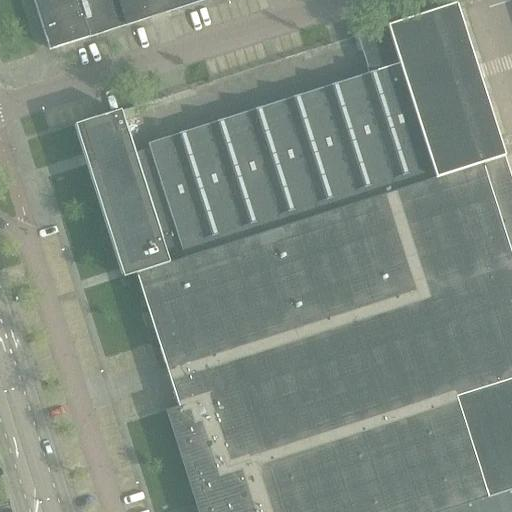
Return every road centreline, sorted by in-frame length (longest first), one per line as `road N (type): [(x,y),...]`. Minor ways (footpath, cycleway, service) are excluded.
road 1 (unclassified): [(354,0),(0,110)]
road 2 (unclassified): [(113,511),(32,256),(0,223)]
road 3 (secondary): [(65,511),(0,320)]
